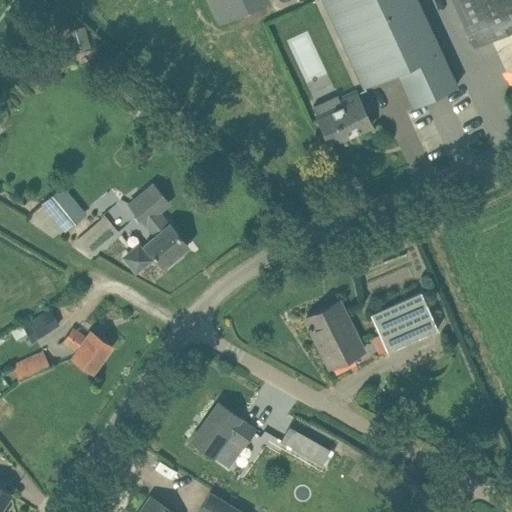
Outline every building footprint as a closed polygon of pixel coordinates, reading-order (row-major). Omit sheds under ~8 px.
[(204,0),(214,22),(263,0),(204,0)] [(323,0),(364,87),(398,72),(413,106),(457,86),(417,0),(323,0)] [(511,0),(455,0),(476,46),(511,29),(511,0)] [(337,94),(312,106),(330,144),(372,124),(357,92),(340,99),(337,94)] [(127,203),(144,223),(147,221),(158,234),(141,248),(141,247),(136,247),(126,255),(126,259),(134,268),(138,269),(148,261),(148,256),(151,253),(163,267),(164,266),(164,265),(188,245),(170,223),(170,224),(158,210),(168,201),(152,182),(127,203)] [(86,212),(65,186),(42,205),(64,231),(86,212)] [(89,256),(117,230),(103,214),(74,240),(89,256)] [(438,328),(421,291),(370,313),(387,351),(438,328)] [(305,318),(330,366),(364,349),(339,301),(305,318)] [(23,324),(34,341),(59,324),(48,307),(23,324)] [(112,345),(96,333),(91,330),(87,336),(74,326),(63,341),(76,351),(72,357),(93,372),(112,345)] [(51,367),(44,350),(12,364),(19,381),(51,367)] [(219,402),(192,439),(196,442),(196,444),(209,453),(209,452),(228,465),(254,429),(239,418),(240,417),(219,402)] [(289,425),(281,440),(322,463),(330,448),(289,425)] [(0,511),(5,511),(8,509),(2,506),(11,493),(3,487),(6,482),(0,477),(0,511)] [(198,511),(242,511),(210,492),(198,511)] [(173,511),(152,496),(151,497),(152,498),(142,511),(173,511)]
